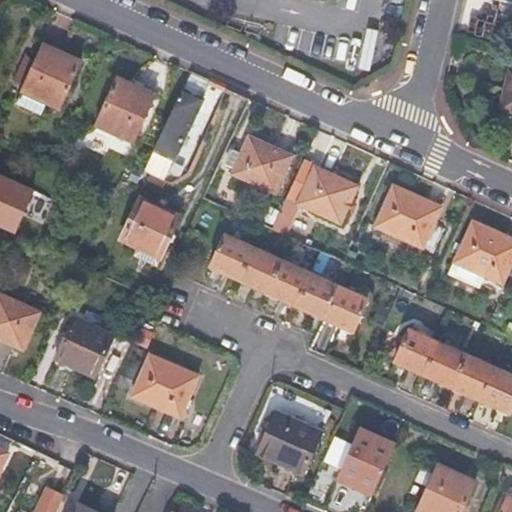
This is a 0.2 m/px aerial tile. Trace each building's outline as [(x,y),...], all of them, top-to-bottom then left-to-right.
[(58,109),(80,61),(43,45),(20,93),(58,109)] [(209,80),(189,71),(143,169),(163,178),(209,80)] [(511,72),(509,71),(500,109),(511,112),(511,72)] [(131,142),(152,94),(116,78),(94,126),(131,142)] [(272,192),(289,155),(247,136),(229,173),(272,192)] [(355,186),(301,160),(284,198),(339,223),(355,186)] [(0,225),(12,231),(31,192),(0,177),(0,225)] [(420,246),(438,207),(392,185),(373,225),(420,246)] [(153,267),(177,215),(136,197),(116,238),(130,245),(125,255),(153,267)] [(502,283),(511,260),(511,239),(472,221),(454,261),(502,283)] [(237,280),(250,250),(221,237),(207,267),(237,280)] [(278,262),(250,250),(237,280),(265,293),(278,262)] [(306,275),(278,262),(265,293),(292,305),(306,275)] [(321,318),(335,288),(306,275),(292,305),(321,318)] [(366,302),(335,288),(321,318),(352,332),(366,302)] [(0,337),(21,347),(38,312),(0,293),(0,337)] [(92,374),(112,334),(73,315),(54,356),(92,374)] [(421,374),(435,344),(406,331),(392,361),(421,374)] [(464,357),(435,344),(421,374),(450,387),(464,357)] [(180,413),(197,373),(149,353),(132,393),(180,413)] [(479,399),(492,369),(464,357),(450,387),(479,399)] [(511,399),(511,378),(492,369),(479,399),(507,411),(511,399)] [(302,472),(321,431),(275,411),(257,453),(302,472)] [(340,477),(372,492),(394,442),(361,428),(340,477)] [(461,511),(475,482),(437,465),(416,511),(461,511)] [(54,511),(63,494),(49,487),(36,511),(20,511),(19,511),(54,511)] [(511,511),(511,495),(507,493),(498,511),(511,511)] [(72,511),(97,511),(77,502),(72,511)]
